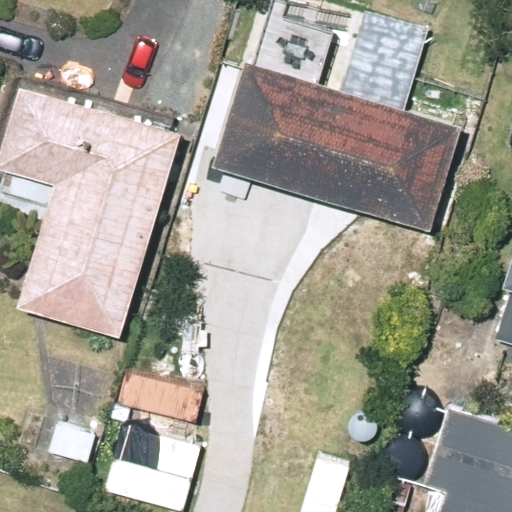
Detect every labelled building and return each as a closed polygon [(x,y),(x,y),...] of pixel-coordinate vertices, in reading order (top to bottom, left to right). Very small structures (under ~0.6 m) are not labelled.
[(191,145),(414,215),(446,108),(395,92),(412,40),(403,37),(406,27),(403,25),(406,14),(361,0),(347,0),(324,74),(223,42),(191,145)] [(0,290),(102,320),(163,111),(0,63),(0,184),(28,192),(0,288),(0,290)] [(511,150),(477,262),(500,270),(482,329),(511,337),(511,150)] [(162,383),(129,373),(120,401),(153,411),(162,383)] [(429,394),(391,385),(381,423),(420,433),(429,394)] [(501,511),(511,481),(511,421),(440,396),(413,471),(441,481),(430,511),(501,511)] [(87,429),(48,418),(41,444),(80,455),(87,429)] [(391,511),(401,480),(364,469),(353,505),(375,511),(391,511)]
